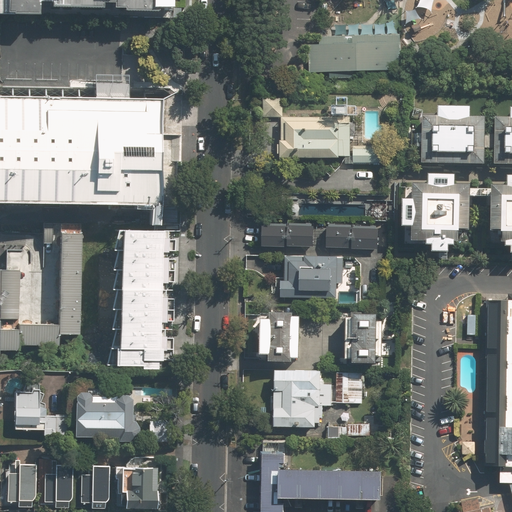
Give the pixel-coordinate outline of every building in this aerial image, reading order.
[(0,0),(0,4),(1,5),(1,13),(170,14),(169,0),(0,0)] [(511,1),(506,6),(501,0),(498,0),(481,14),(511,51),(511,1)] [(308,47),(309,74),(400,71),(399,36),(321,38),(321,47),(308,47)] [(163,99),(0,96),(0,198),(162,200),(163,99)] [(283,117),(284,99),(268,98),(267,116),(283,117)] [(471,117),(471,107),(438,105),(437,116),(423,115),(421,162),(483,165),(485,117),(471,117)] [(510,117),(496,116),(494,163),(511,164),(511,106),(510,107),(510,117)] [(377,146),(351,146),(351,135),(355,135),(355,122),(351,122),(351,118),(282,118),(282,122),(265,122),(265,140),(280,140),(280,157),(345,157),(345,163),(377,163),(377,146)] [(470,231),(470,186),(456,186),(456,175),(428,174),(428,186),(414,186),(414,199),(402,199),(402,226),(412,226),(411,242),(426,242),(426,246),(432,246),(432,251),(450,251),(450,246),(458,246),(458,230),(470,231)] [(511,175),(507,176),(506,186),(491,185),(490,231),(502,231),(502,242),(506,242),(506,247),(511,247),(511,252),(511,175)] [(80,334),(81,224),(43,223),(42,241),(6,241),(6,267),(0,267),(0,347),(20,348),(20,343),(58,344),(58,334),(80,334)] [(316,225),(264,223),(263,246),(315,247),(316,225)] [(379,226),(327,225),(327,248),(379,250),(379,226)] [(161,250),(161,230),(119,230),(119,249),(161,250)] [(160,270),(161,250),(119,249),(118,269),(160,270)] [(343,283),(344,258),(286,256),(285,282),(283,282),(282,297),(337,299),(337,283),(343,283)] [(160,289),(160,270),(118,269),(118,289),(160,289)] [(160,309),(160,289),(118,289),(117,308),(160,309)] [(511,300),(485,300),(483,468),(511,468),(511,300)] [(159,329),(160,309),(117,308),(117,328),(159,329)] [(353,362),(376,363),(376,355),(381,356),(382,321),(377,321),(377,313),(354,312),(354,319),(348,319),(347,358),(353,358),(353,362)] [(271,354),(271,360),(291,361),(291,358),(299,358),(300,316),(293,316),(293,314),(272,313),(272,320),(261,319),(260,354),(271,354)] [(159,348),(159,329),(117,328),(117,347),(159,348)] [(159,368),(159,348),(117,347),(116,367),(159,368)] [(274,426),(316,427),(316,422),(323,422),(323,404),(332,404),(333,385),(320,385),(320,372),(276,370),(274,426)] [(363,376),(338,375),(337,404),(363,404),(363,376)] [(75,388),(74,435),(119,436),(119,439),(138,440),(139,421),(135,421),(135,396),(116,395),(116,402),(91,402),(92,389),(75,388)] [(45,435),(65,436),(65,424),(57,424),(57,414),(46,414),(46,405),(38,405),(39,393),(15,392),(14,429),(45,430),(45,435)] [(168,420),(149,420),(149,441),(168,441),(168,420)] [(343,427),(343,435),(369,436),(369,424),(349,423),(349,427),(343,427)] [(329,426),(329,438),(340,438),(340,426),(329,426)] [(380,502),(381,473),(280,469),(281,454),(264,453),(262,511),(275,511),(283,511),(284,498),(380,502)] [(35,464),(20,464),(19,472),(8,472),(8,500),(20,501),(20,499),(33,500),(35,464)] [(56,473),(44,473),(43,501),(58,502),(58,499),(73,500),(74,465),(56,464),(56,473)] [(94,476),(82,475),(81,502),(94,502),(94,500),(109,501),(109,465),(94,465),(94,476)] [(121,467),(121,490),(125,491),(125,506),(156,507),(158,468),(121,467)] [(449,501),(451,511),(511,511),(511,489),(505,491),(509,511),(488,511),(484,495),(449,501)]
